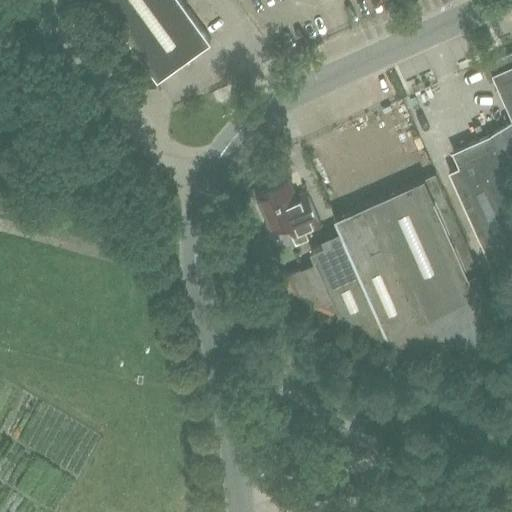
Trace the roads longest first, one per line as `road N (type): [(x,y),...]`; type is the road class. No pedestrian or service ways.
road 1 (tertiary): [(205,179),(259,115),(506,0)]
road 2 (tertiary): [(239,511),(196,252),(205,179)]
road 3 (unclassified): [(205,179),(161,151),(47,15)]
